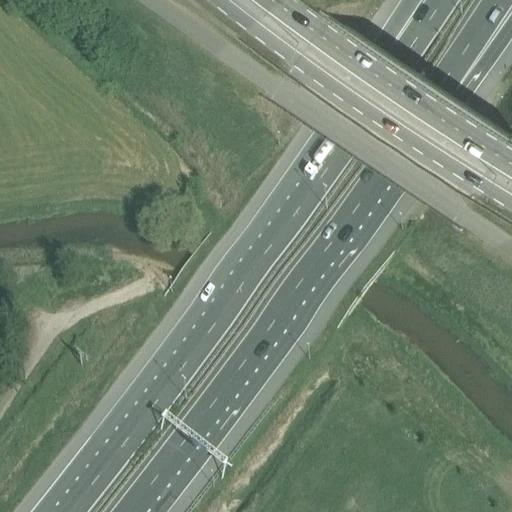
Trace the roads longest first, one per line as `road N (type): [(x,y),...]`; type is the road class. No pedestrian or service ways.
road 1 (motorway): [(400,64),(64,511)]
road 2 (motorway): [(126,511),(438,91)]
road 3 (unclassified): [(511,249),(156,0)]
road 4 (primary): [(221,0),(511,203)]
road 5 (primary): [(511,164),(272,0)]
